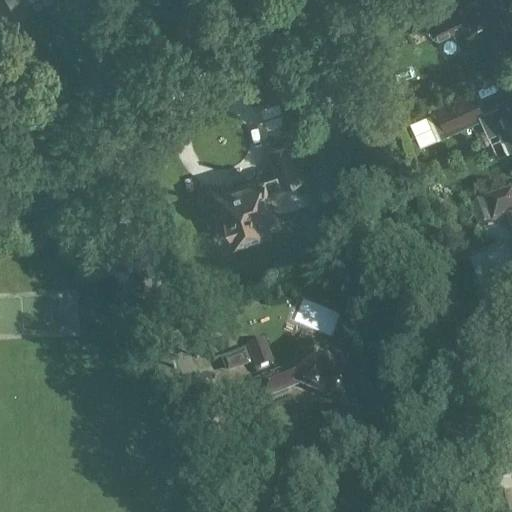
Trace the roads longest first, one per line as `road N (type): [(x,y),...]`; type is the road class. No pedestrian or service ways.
road 1 (residential): [(111,162),(243,511)]
road 2 (residential): [(257,4),(186,34),(139,99),(111,162)]
road 3 (secondary): [(511,382),(339,511)]
road 4 (residential): [(111,162),(0,209)]
